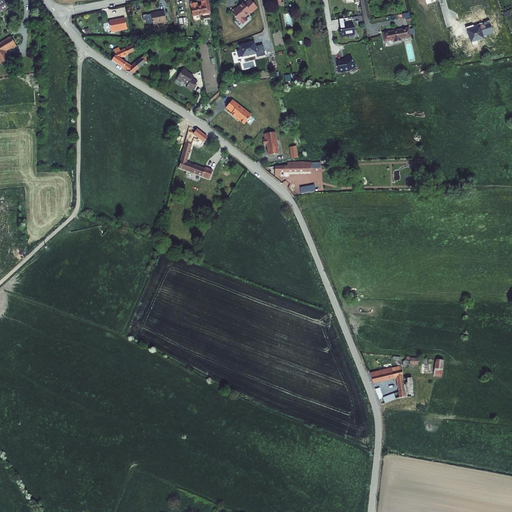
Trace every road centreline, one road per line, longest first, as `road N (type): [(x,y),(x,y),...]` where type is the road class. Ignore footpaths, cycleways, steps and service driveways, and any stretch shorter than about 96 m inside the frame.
road 1 (unclassified): [(370,511),(376,411),(290,199),(188,116),(89,51),(61,14)]
road 2 (track): [(81,43),(78,209),(0,281)]
